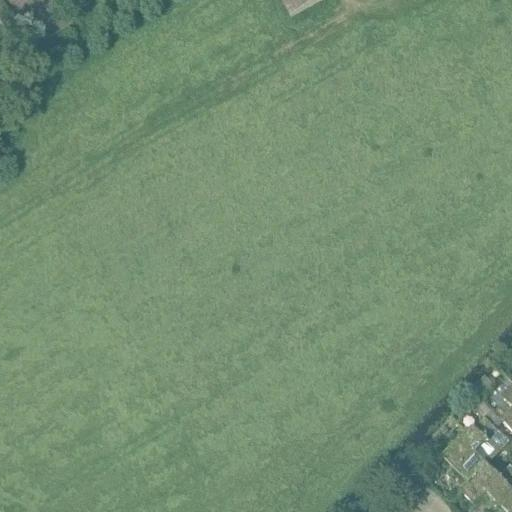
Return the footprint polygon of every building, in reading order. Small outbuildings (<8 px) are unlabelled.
[(280,0),(291,18),(324,0),(280,0)] [(511,393),(492,414),(511,433),(511,393)] [(449,458),(444,462),(469,486),(469,487),(473,482),(485,469),(509,445),(485,421),(449,458)] [(469,487),(462,494),(474,507),(486,494),(499,507),(511,494),(511,492),(511,471),(510,470),(498,482),(485,469),(473,482),(469,487)] [(511,511),(511,492),(511,494),(499,507),(504,511),(511,511)]
